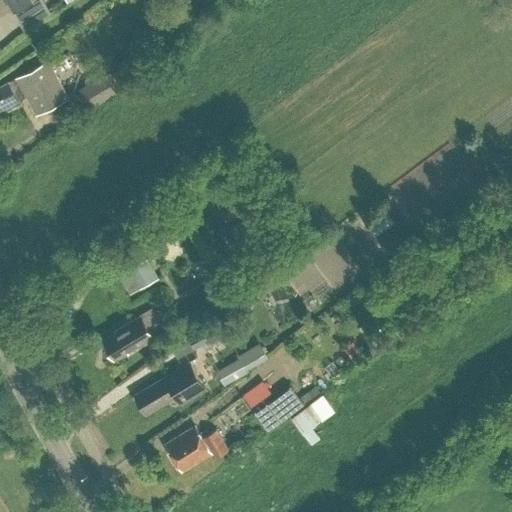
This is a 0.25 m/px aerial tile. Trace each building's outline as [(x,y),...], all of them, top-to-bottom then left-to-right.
[(7,0),(15,12),(35,1),(34,0),(7,0)] [(130,76),(142,68),(133,53),(121,61),(130,76)] [(72,94),(52,58),(10,81),(0,85),(0,114),(21,104),(17,97),(27,93),(38,112),(72,94)] [(118,91),(107,72),(79,88),(90,107),(118,91)] [(245,247),(268,231),(255,212),(232,228),(245,247)] [(140,288),(157,278),(146,258),(129,268),(140,288)] [(128,352),(154,336),(147,324),(158,317),(151,306),(139,313),(139,314),(115,329),(116,332),(103,339),(114,357),(127,349),(128,352)] [(197,347),(224,332),(217,320),(191,335),(197,347)] [(267,355),(262,346),(259,341),(239,353),(241,355),(217,370),(225,384),(249,369),(248,367),(267,355)] [(182,402),(207,387),(191,360),(136,393),(147,412),(177,394),(182,402)] [(270,430),(305,402),(291,384),(256,412),(270,430)] [(325,392),(313,401),(325,417),(337,408),(325,392)] [(216,425),(202,434),(196,425),(166,443),(181,469),(212,451),(215,456),(230,447),(216,425)]
